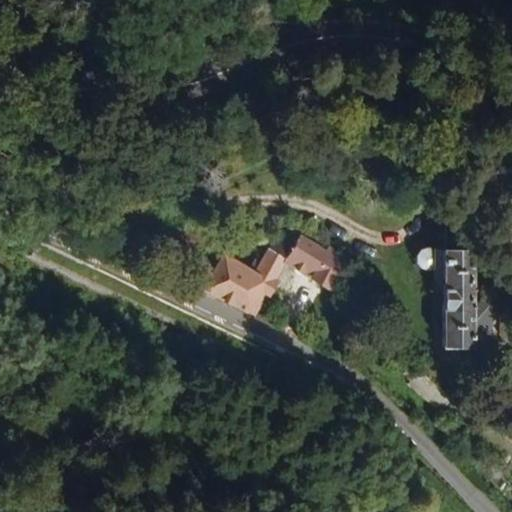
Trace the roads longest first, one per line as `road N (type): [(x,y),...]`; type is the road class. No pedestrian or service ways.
road 1 (residential): [(490,511),(363,391),(0,206)]
road 2 (secondary): [(511,100),(455,57),(362,33),(288,41),(183,83),(126,88),(76,74),(0,12)]
